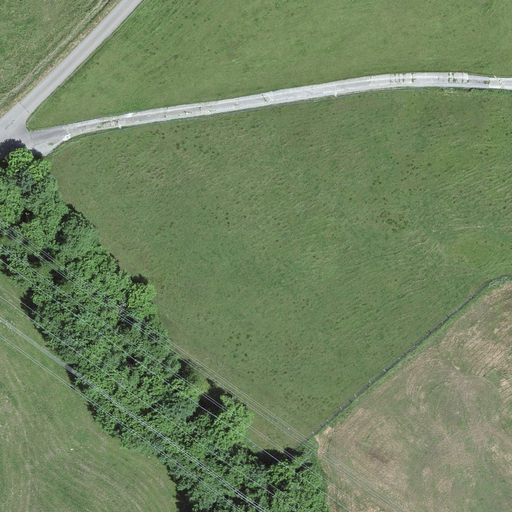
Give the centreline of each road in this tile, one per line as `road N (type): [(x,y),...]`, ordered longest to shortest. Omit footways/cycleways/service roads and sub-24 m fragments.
road 1 (track): [(511,85),(363,86),(0,144)]
road 2 (unclassified): [(0,134),(132,0)]
